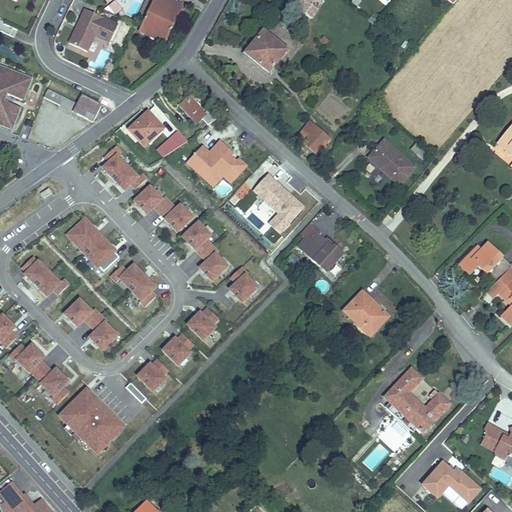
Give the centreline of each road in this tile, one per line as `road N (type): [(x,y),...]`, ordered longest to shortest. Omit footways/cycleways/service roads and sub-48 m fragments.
road 1 (residential): [(182,58),(403,261),(511,382)]
road 2 (residential): [(0,268),(5,284),(83,364),(97,371),(125,364),(174,314),(179,292),(166,266),(96,197)]
road 3 (residential): [(130,106),(45,56),(43,27),(56,0)]
